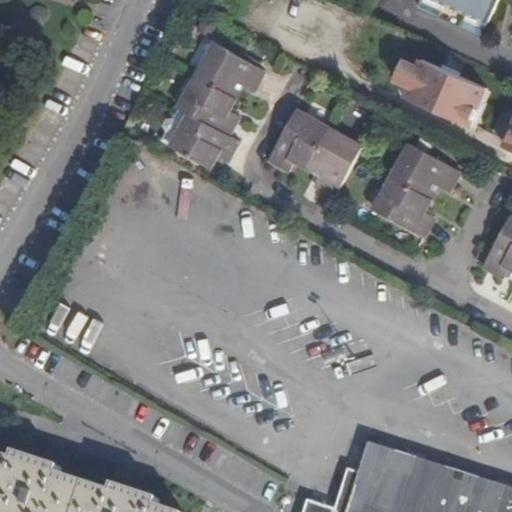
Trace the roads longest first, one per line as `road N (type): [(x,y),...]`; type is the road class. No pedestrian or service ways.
road 1 (residential): [(137,0),(86,113),(0,263)]
road 2 (residential): [(0,364),(257,511)]
